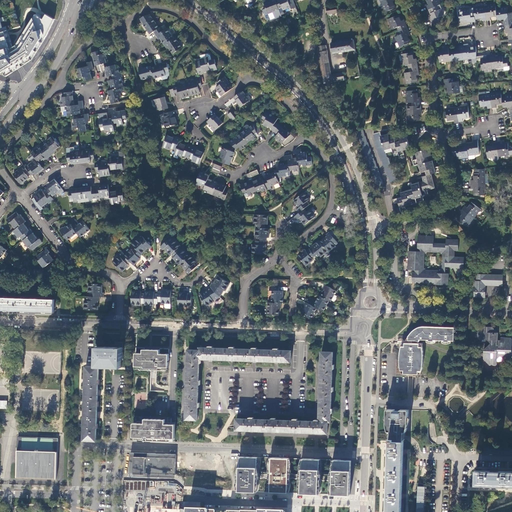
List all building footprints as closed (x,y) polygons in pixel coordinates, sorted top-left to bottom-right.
[(269,14),(279,9),(276,0),(275,0),(271,0),(272,1),(265,4),(267,9),(269,14)] [(275,0),(276,0),(279,9),(282,8),(283,10),(290,6),(291,9),(295,7),(292,0),(291,0),(288,1),(287,0),(275,0)] [(377,0),(380,7),(383,5),(386,12),(396,8),(393,2),(396,1),(395,0),(377,0)] [(438,0),(426,0),(428,2),(429,5),(426,6),(428,10),(429,9),(432,16),(430,16),(431,19),(433,24),(441,21),(439,17),(443,16),(441,9),(439,10),(437,6),(441,4),(438,0)] [(327,7),(328,14),(338,13),(336,5),(327,7)] [(497,16),(496,10),(496,5),(485,7),(474,8),(474,13),(475,19),(480,18),(482,18),(482,21),(491,20),(490,17),(492,16),(497,16)] [(511,13),(508,13),(507,7),(501,8),(501,10),(496,10),(497,16),(498,19),(504,18),(505,21),(506,31),(506,33),(509,33),(510,40),(509,40),(509,44),(511,43),(511,13)] [(271,21),(282,16),(279,9),(269,14),(267,9),(263,10),(266,19),(271,21)] [(475,19),(474,13),(470,13),(470,9),(463,10),(463,12),(459,13),(460,21),(467,20),(467,22),(475,21),(475,19)] [(7,30),(0,32),(0,73),(3,71),(6,76),(32,60),(47,36),(55,19),(46,14),(44,19),(36,15),(17,45),(12,48),(7,30)] [(154,32),(156,36),(165,30),(162,26),(160,27),(153,18),(150,14),(144,16),(140,19),(143,24),(147,31),(150,35),(154,32)] [(401,46),(411,43),(408,36),(410,35),(409,32),(405,22),(404,20),(402,21),(399,15),(389,19),(394,29),(398,27),(401,34),(397,36),(401,46)] [(8,30),(7,26),(3,27),(0,18),(0,32),(7,30),(8,30)] [(165,30),(156,36),(158,39),(160,38),(164,45),(175,38),(173,35),(168,28),(165,30)] [(175,38),(164,45),(167,48),(168,47),(173,54),(184,47),(177,36),(175,38)] [(356,50),(354,40),(331,43),(333,53),(356,50)] [(324,83),(345,80),(344,73),(332,75),(327,45),(318,46),(324,83)] [(443,51),(439,52),(440,62),(473,58),(471,47),(467,48),(464,48),(464,45),(456,46),(456,49),(454,49),(449,50),(449,47),(444,47),(445,51),(443,51)] [(100,64),(104,63),(106,63),(106,59),(107,58),(106,53),(100,55),(99,51),(92,53),(96,68),(98,73),(102,72),(100,64)] [(405,73),(407,83),(417,82),(416,75),(418,75),(418,72),(416,62),(416,59),(414,59),(413,53),(399,55),(400,61),(403,60),(404,65),(409,65),(410,72),(405,73)] [(484,56),(477,57),(477,60),(481,60),(482,70),(504,67),(504,70),(506,71),(509,70),(510,69),(509,66),(508,66),(507,59),(503,60),(503,56),(498,57),(496,57),(495,55),(484,56)] [(201,62),(196,63),(198,71),(199,75),(204,74),(204,72),(211,70),(212,71),(217,70),(215,65),(216,64),(215,60),(212,61),(209,61),(208,58),(201,60),(200,60),(201,62)] [(90,70),(94,69),(92,61),(88,62),(89,66),(78,69),(79,73),(78,74),(79,79),(84,77),(85,81),(93,79),(90,70)] [(104,67),(104,63),(100,64),(102,72),(106,71),(107,77),(113,75),(120,73),(118,68),(116,68),(115,65),(104,67)] [(162,63),(158,64),(159,66),(156,66),(151,68),(154,77),(154,79),(161,77),(166,75),(165,72),(169,71),(167,63),(163,64),(163,63),(162,63)] [(143,68),(143,66),(139,67),(142,80),(154,77),(151,68),(151,66),(146,67),(143,68)] [(161,77),(164,79),(168,78),(169,75),(169,73),(169,71),(165,72),(166,75),(161,77)] [(202,86),(202,85),(200,79),(199,75),(198,71),(196,72),(197,76),(195,77),(196,80),(194,80),(195,82),(187,84),(191,95),(201,93),(199,87),(202,86)] [(122,73),(120,73),(113,75),(114,79),(108,81),(110,85),(111,85),(112,90),(120,87),(123,87),(121,78),(123,77),(122,73)] [(219,91),(222,96),(232,89),(227,82),(228,81),(225,76),(219,81),(221,84),(216,87),(219,91)] [(453,78),(445,80),(446,88),(449,87),(449,94),(463,92),(463,86),(459,86),(458,82),(454,82),(453,78)] [(180,84),(173,86),(174,89),(176,93),(179,92),(181,98),(191,95),(187,84),(180,86),(180,84)] [(108,91),(112,104),(119,102),(118,98),(121,97),(120,93),(125,92),(123,87),(120,87),(112,90),(108,91)] [(247,96),(243,91),(234,97),(238,102),(241,106),(252,99),(249,95),(247,96)] [(408,121),(419,121),(419,114),(421,114),(421,111),(420,101),(420,98),(418,98),(417,91),(407,92),(408,102),(412,102),(412,106),(408,106),(408,121)] [(503,103),(502,99),(501,93),(490,95),(490,91),(479,93),(481,107),(485,106),(488,106),(488,109),(496,107),(496,104),(498,104),(503,103)] [(61,101),(62,107),(69,106),(75,106),(73,92),(65,92),(66,96),(62,97),(63,101),(61,101)] [(511,95),(506,96),(507,98),(502,99),(503,103),(503,107),(508,106),(510,106),(511,118),(511,121),(511,120),(511,95)] [(158,111),(168,108),(167,102),(165,97),(153,100),(154,105),(156,104),(158,111)] [(83,101),(79,101),(79,105),(75,106),(69,106),(69,110),(67,110),(68,116),(81,114),(80,109),(84,109),(83,101)] [(469,117),(468,107),(446,110),(447,120),(452,120),(454,119),(455,122),(463,121),(463,118),(465,118),(469,117)] [(117,111),(116,108),(108,109),(109,113),(112,112),(113,118),(114,123),(116,123),(118,123),(118,125),(124,124),(123,118),(127,118),(126,110),(117,111)] [(176,110),(164,114),(165,118),(164,119),(166,127),(176,124),(177,124),(176,119),(176,116),(177,116),(176,110)] [(232,121),(235,118),(231,112),(228,114),(227,115),(232,120),(232,121)] [(275,132),(279,125),(276,123),(278,119),(266,112),(262,119),(266,120),(263,125),(268,128),(269,126),(272,128),(271,129),(275,132)] [(99,115),(100,128),(105,127),(106,130),(110,130),(110,132),(115,131),(114,123),(113,118),(108,118),(107,113),(99,114),(99,115)] [(89,114),(85,114),(85,118),(74,119),(75,123),(73,123),(74,129),(79,128),(80,132),(88,131),(87,123),(86,122),(90,121),(89,114)] [(219,118),(215,114),(207,122),(212,127),(210,128),(214,132),(223,123),(220,119),(219,118)] [(246,130),(241,133),(242,134),(248,143),(252,140),(253,141),(257,139),(256,138),(259,136),(258,133),(261,132),(257,122),(253,123),(249,126),(247,125),(245,127),(244,129),(246,130)] [(280,124),(279,125),(275,132),(278,134),(275,137),(276,138),(282,143),(286,140),(289,144),(291,142),(294,140),(295,139),(296,138),(288,130),(286,131),(280,124)] [(377,187),(384,185),(382,179),(380,173),(379,173),(377,167),(376,167),(375,161),(374,161),(372,155),(370,149),(369,149),(368,143),(367,143),(365,136),(364,136),(363,130),(356,132),(358,139),(359,138),(361,145),(363,151),(363,150),(365,157),(366,156),(368,163),(370,169),(371,169),(372,175),(373,175),(375,181),(376,181),(377,187)] [(390,183),(397,181),(395,175),(394,175),(393,169),(392,169),(390,163),(388,157),(387,157),(386,153),(386,151),(385,151),(381,137),(380,132),(374,134),(379,153),(381,159),(382,159),(383,165),(384,165),(386,171),(388,177),(389,177),(390,183)] [(248,143),(242,134),(229,143),(233,146),(236,148),(239,147),(242,150),(245,147),(245,146),(249,143),(248,143)] [(399,156),(404,155),(403,150),(410,148),(407,135),(399,137),(401,142),(396,143),(394,138),(390,140),(388,135),(381,137),(385,151),(386,151),(386,153),(393,151),(393,152),(398,151),(399,156)] [(179,143),(181,139),(176,137),(175,139),(172,138),(168,136),(163,147),(171,150),(172,148),(176,150),(179,143)] [(48,144),(44,146),(51,156),(54,154),(55,153),(54,151),(61,147),(53,137),(46,142),(48,144)] [(467,145),(467,143),(463,144),(463,147),(460,147),(457,148),(457,146),(452,147),(453,152),(454,156),(457,156),(458,159),(469,157),(469,159),(475,159),(475,158),(475,155),(480,154),(478,140),(474,141),(474,143),(471,144),(467,145)] [(490,146),(486,147),(488,157),(494,157),(494,160),(499,159),(499,156),(511,153),(511,147),(510,146),(509,146),(508,144),(504,144),(501,145),(501,142),(493,143),(493,146),(490,146)] [(176,150),(175,154),(182,157),(183,156),(188,158),(192,146),(187,144),(187,146),(185,145),(179,143),(176,150)] [(51,156),(44,146),(40,149),(39,148),(32,153),(33,155),(39,163),(46,158),(47,159),(51,156)] [(200,164),(205,152),(198,150),(197,150),(197,148),(192,146),(188,158),(193,159),(192,161),(200,164)] [(70,152),(67,152),(67,160),(68,163),(82,161),(80,148),(74,149),(75,152),(70,152)] [(95,159),(94,149),(86,150),(86,148),(80,148),(82,161),(92,160),(95,159)] [(223,162),(230,165),(232,161),(235,153),(223,148),(221,153),(222,154),(221,157),(224,159),(223,162)] [(428,175),(431,174),(440,172),(439,166),(440,166),(438,159),(428,162),(426,157),(431,155),(429,148),(413,153),(415,160),(414,160),(415,166),(420,164),(422,171),(426,170),(428,175)] [(298,157),(299,165),(302,164),(303,166),(312,165),(311,157),(307,157),(306,152),(301,153),(301,149),(296,149),(293,150),(293,154),(297,153),(298,157)] [(109,157),(109,163),(110,170),(119,169),(119,170),(124,170),(127,169),(125,151),(119,151),(120,156),(117,156),(109,157)] [(299,171),(300,171),(299,165),(298,157),(292,158),(292,154),(284,155),(284,159),(288,159),(289,163),(290,170),(294,170),(294,171),(299,171)] [(39,163),(33,155),(29,158),(32,163),(26,168),(28,170),(32,176),(43,168),(39,163)] [(110,170),(109,163),(102,164),(102,162),(95,163),(96,170),(100,169),(101,176),(111,175),(110,170)] [(281,177),(290,175),(290,170),(289,163),(284,164),(283,162),(279,163),(280,169),(274,170),(275,172),(278,179),(281,179),(281,177)] [(26,168),(24,165),(19,168),(20,170),(14,174),(21,184),(29,178),(25,172),(28,170),(26,168)] [(484,169),(475,169),(475,173),(474,173),(474,177),(474,180),(471,180),(472,188),(474,188),(475,191),(475,195),(485,195),(485,184),(488,184),(488,174),(484,174),(484,169)] [(201,172),(196,184),(201,186),(202,184),(206,186),(208,179),(210,175),(205,173),(201,172)] [(278,179),(275,172),(271,174),(270,173),(266,175),(268,180),(264,181),(268,190),(272,188),(271,186),(280,183),(280,182),(278,179)] [(252,177),(251,173),(247,174),(249,182),(241,185),(244,193),(248,191),(249,196),(255,194),(254,192),(257,191),(258,191),(254,181),(252,177)] [(403,197),(398,199),(399,202),(399,203),(401,212),(407,210),(405,206),(417,202),(417,200),(424,198),(423,195),(428,194),(427,188),(434,186),(431,174),(428,175),(424,176),(425,182),(419,183),(412,185),(413,189),(401,193),(403,197)] [(264,181),(263,178),(254,181),(258,191),(258,192),(262,190),(262,192),(268,190),(264,181)] [(206,186),(204,189),(208,191),(207,192),(211,194),(213,194),(217,184),(218,182),(212,180),(208,179),(206,186)] [(64,191),(56,181),(48,187),(46,189),(47,190),(52,197),(58,192),(60,194),(64,191)] [(225,202),(228,193),(224,191),(227,186),(222,184),(221,186),(217,184),(213,194),(221,198),(220,200),(225,202)] [(110,192),(109,186),(100,187),(96,188),(97,198),(105,197),(105,200),(111,199),(110,192)] [(97,198),(96,188),(83,189),(84,202),(90,202),(90,199),(97,198)] [(83,189),(69,191),(70,201),(78,200),(79,203),(84,202),(83,189)] [(116,191),(110,192),(111,199),(111,204),(120,203),(120,201),(124,201),(123,189),(118,189),(118,191),(116,191)] [(52,197),(47,190),(44,192),(43,191),(35,197),(42,207),(48,202),(49,204),(54,200),(52,197)] [(296,210),(299,213),(304,209),(310,205),(307,202),(311,199),(305,192),(294,201),(296,204),(299,207),(296,210)] [(480,208),(472,202),(470,205),(468,208),(466,206),(461,212),(463,214),(461,217),(459,219),(467,226),(480,208)] [(299,213),(293,218),(296,221),(299,219),(304,224),(305,225),(312,220),(316,217),(310,210),(307,212),(304,209),(299,213)] [(24,223),(26,222),(23,218),(21,215),(19,216),(17,212),(7,220),(9,224),(10,223),(12,225),(16,230),(24,223)] [(267,215),(255,215),(254,224),(256,224),(256,228),(265,228),(266,224),(268,225),(268,222),(267,221),(267,220),(267,215)] [(77,225),(73,228),(78,233),(80,236),(81,238),(91,230),(84,222),(78,226),(77,225)] [(23,241),(33,233),(30,230),(29,231),(24,223),(16,230),(13,231),(19,238),(20,237),(23,241)] [(73,228),(71,225),(65,229),(64,228),(60,231),(68,241),(78,233),(73,228)] [(265,228),(256,228),(255,237),(258,237),(258,241),(264,241),(267,241),(267,237),(269,238),(269,234),(268,234),(268,228),(265,228)] [(326,239),(321,242),(328,251),(329,252),(336,246),(335,245),(338,243),(334,238),(337,236),(333,230),(330,232),(329,232),(326,235),(327,236),(325,238),(326,239)] [(36,237),(33,233),(23,241),(28,248),(29,248),(30,248),(32,251),(43,243),(40,239),(39,240),(36,237)] [(454,257),(455,250),(459,250),(459,240),(447,239),(446,244),(434,243),(434,236),(419,236),(418,248),(419,249),(419,251),(409,251),(409,269),(416,269),(415,272),(413,272),(413,281),(416,283),(417,281),(420,283),(422,281),(424,283),(426,281),(430,284),(433,284),(436,284),(442,284),(449,285),(450,273),(446,273),(446,266),(448,267),(452,267),(452,268),(455,267),(456,268),(459,267),(460,269),(465,269),(465,257),(454,257)] [(139,238),(132,244),(136,248),(140,253),(143,251),(145,249),(146,250),(148,248),(149,249),(152,247),(142,237),(140,239),(139,238)] [(167,250),(171,255),(172,254),(179,248),(180,246),(174,239),(173,240),(170,238),(161,247),(160,247),(163,250),(165,249),(166,251),(167,250)] [(252,253),(265,254),(265,248),(267,248),(267,245),(264,245),(264,241),(258,241),(255,241),(255,244),(253,244),(252,253)] [(321,242),(320,241),(315,245),(314,244),(312,246),(313,248),(311,250),(315,256),(316,257),(319,255),(321,257),(328,251),(321,242)] [(140,253),(136,248),(133,250),(131,249),(124,255),(130,261),(133,264),(138,260),(138,261),(141,259),(139,257),(142,255),(140,253)] [(179,248),(172,254),(175,257),(173,258),(175,261),(176,260),(180,264),(181,263),(189,256),(183,249),(182,250),(179,248)] [(311,250),(309,248),(306,251),(305,249),(302,251),(303,252),(298,256),(306,266),(314,260),(312,258),(315,256),(311,250)] [(38,261),(44,268),(54,260),(49,253),(50,252),(47,249),(37,257),(39,260),(38,261)] [(121,252),(118,254),(119,256),(113,261),(121,271),(125,268),(126,267),(127,267),(129,265),(127,264),(130,261),(124,255),(121,252)] [(189,256),(181,263),(184,265),(185,267),(185,268),(186,270),(185,271),(188,274),(198,265),(196,262),(197,262),(190,255),(189,256)] [(504,275),(478,274),(477,281),(476,281),(475,297),(485,297),(486,285),(503,286),(504,275)] [(213,283),(210,286),(220,296),(224,290),(226,291),(230,283),(218,276),(214,283),(213,283)] [(100,297),(104,297),(104,293),(102,293),(102,290),(103,284),(89,283),(88,292),(90,292),(90,296),(100,297)] [(325,290),(321,296),(329,301),(331,302),(336,292),(337,291),(325,285),(323,289),(325,290)] [(220,296),(210,286),(207,288),(208,290),(200,294),(206,306),(215,302),(214,300),(220,296)] [(271,291),(271,303),(280,303),(282,303),(282,291),(278,291),(278,286),(269,286),(269,291),(271,291)] [(158,295),(158,302),(162,302),(162,304),(165,304),(171,305),(172,292),(165,292),(165,291),(162,291),(162,293),(158,293),(158,295)] [(141,304),(145,304),(145,294),(142,294),(142,292),(139,292),(138,293),(135,293),(132,293),(132,305),(141,306),(141,304)] [(145,305),(145,306),(154,306),(154,304),(158,304),(158,302),(158,295),(155,294),(155,293),(152,292),(152,294),(145,293),(145,294),(145,304),(145,305)] [(178,307),(188,307),(188,305),(192,305),(192,295),(188,295),(188,293),(185,293),(185,294),(183,294),(179,294),(178,307)] [(321,296),(319,295),(316,303),(314,302),(312,306),(317,308),(324,312),(328,303),(329,301),(321,296)] [(16,311),(16,298),(7,298),(8,296),(4,296),(4,298),(0,297),(0,310),(4,310),(4,312),(7,312),(7,310),(16,311)] [(90,296),(86,296),(86,297),(86,300),(84,300),(84,309),(98,310),(98,303),(98,301),(100,301),(100,297),(90,296)] [(34,311),(34,299),(25,299),(25,297),(21,297),(21,298),(16,298),(16,311),(21,311),(21,313),(25,313),(25,311),(34,311)] [(46,312),(54,312),(55,300),(46,299),(46,298),(43,298),(43,299),(34,299),(34,311),(42,312),(42,313),(46,313),(46,312)] [(271,303),(267,302),(267,315),(278,315),(278,307),(280,308),(280,303),(271,303)] [(312,306),(305,302),(303,306),(305,307),(304,309),(302,314),(311,319),(312,318),(317,308),(312,306)] [(454,340),(455,327),(429,326),(422,326),(420,326),(419,327),(415,329),(412,331),(411,332),(409,335),(407,339),(396,339),(396,342),(404,342),(404,346),(401,346),(400,353),(399,356),(399,361),(400,365),(401,370),(404,370),(404,373),(411,374),(418,374),(418,370),(422,371),(423,365),(423,359),(423,355),(422,346),(419,346),(420,341),(420,339),(429,339),(429,341),(434,341),(434,339),(444,340),(444,341),(449,341),(449,340),(454,340)] [(501,338),(501,340),(497,340),(498,333),(496,333),(496,331),(492,327),(484,327),(478,332),(478,336),(481,340),(487,340),(490,343),(483,350),(483,359),(489,365),(496,366),(496,362),(511,362),(511,339),(511,338),(501,338)] [(97,366),(97,367),(99,367),(100,367),(122,367),(122,360),(123,360),(123,349),(123,347),(115,347),(97,346),(97,359),(98,359),(97,366)] [(186,419),(198,420),(198,407),(200,407),(200,403),(198,403),(199,389),(199,385),(200,385),(201,380),(199,380),(199,363),(201,363),(201,359),(205,359),(212,359),(230,360),(234,360),(253,360),(256,360),(274,361),(278,361),(291,362),(291,350),(279,350),(279,348),(274,348),(274,350),(257,349),(257,347),(253,347),(253,349),(235,348),(235,347),(230,346),(230,348),(213,348),(213,346),(209,346),(209,347),(205,347),(200,347),(200,350),(189,350),(186,419)] [(136,352),(135,368),(140,368),(140,369),(154,370),(163,370),(163,369),(169,369),(169,354),(160,353),(160,349),(147,349),(147,353),(136,352)] [(333,352),(321,351),(321,362),(320,416),(319,419),(315,419),(315,421),(298,420),(298,419),(293,419),(293,420),(276,420),(276,418),(272,418),(272,420),(254,419),(254,417),(250,417),(250,419),(237,419),(237,430),(328,433),(328,421),(330,421),(331,422),(331,416),(331,412),(333,412),(333,408),(332,408),(332,391),(334,391),(334,387),(332,387),(333,375),(333,368),(335,368),(335,364),(333,364),(333,352)] [(99,367),(97,367),(86,366),(85,392),(98,393),(98,392),(98,384),(100,384),(100,380),(98,379),(99,367)] [(98,393),(85,392),(85,414),(97,415),(97,414),(98,406),(99,406),(99,402),(98,402),(98,393)] [(404,432),(406,432),(409,425),(411,416),(409,416),(409,409),(401,409),(401,410),(396,410),(396,409),(387,409),(387,415),(385,416),(387,427),(388,431),(390,432),(404,432)] [(97,415),(85,414),(84,434),(84,440),(96,441),(96,435),(97,428),(98,428),(98,424),(97,424),(97,415)] [(133,423),(133,437),(144,437),(144,440),(171,441),(171,438),(175,438),(175,423),(173,423),(165,422),(165,419),(145,418),(145,422),(137,421),(137,423),(133,423)] [(387,511),(400,511),(404,432),(390,432),(390,447),(389,473),(388,495),(387,511)] [(18,437),(18,450),(17,477),(56,479),(57,452),(58,438),(18,437)] [(175,476),(176,454),(143,453),(128,452),(127,477),(157,478),(157,475),(175,476)] [(259,456),(241,456),(241,464),(239,490),(258,491),(271,491),(288,492),(301,493),(319,493),(333,494),(350,495),(351,469),(352,460),(334,460),(334,468),(320,467),(321,459),(303,458),(302,466),(289,466),(290,457),(272,457),(272,465),(259,464),(259,456)] [(511,471),(477,470),(476,484),(485,485),(503,485),(511,485),(511,471)]
